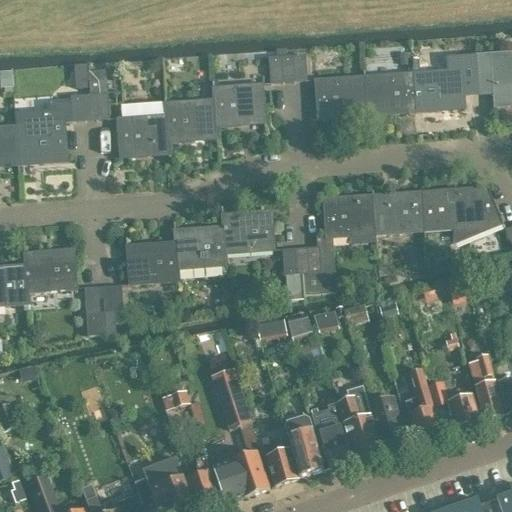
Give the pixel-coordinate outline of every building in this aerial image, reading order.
[(282,46),(272,47),(273,57),(280,57),(283,56),(282,46)] [(485,50),(472,51),(473,63),(474,63),(475,89),(484,88),(491,87),(492,106),(511,104),(511,52),(508,50),(502,49),(485,50)] [(406,50),(395,51),(396,62),(406,61),(406,50)] [(441,71),(411,73),(414,112),(462,108),(461,97),(461,90),(475,89),(474,63),(473,63),(472,51),(455,53),(450,54),(445,58),(442,62),(441,71)] [(303,55),(292,56),(294,81),(302,80),(305,80),(303,55)] [(283,56),(280,57),(282,82),(294,81),(292,56),(283,56)] [(273,57),(268,58),(270,83),(282,82),(280,57),(273,57)] [(101,67),(84,68),(85,77),(85,85),(86,95),(92,94),(103,93),(102,78),(101,67)] [(7,68),(0,68),(0,83),(1,83),(1,88),(10,88),(7,68)] [(411,73),(362,77),(365,115),(414,112),(411,73)] [(85,77),(71,78),(72,86),(85,85),(85,77)] [(362,77),(314,80),(316,119),(365,115),(362,77)] [(261,85),(210,88),(211,100),(213,127),(264,124),(261,85)] [(103,93),(92,94),(94,119),(106,118),(104,93),(103,93)] [(86,95),(80,95),(82,120),(94,119),(92,94),(86,95)] [(80,95),(68,96),(70,121),(82,120),(80,95)] [(117,119),(115,119),(117,148),(118,157),(165,154),(164,142),(162,116),(161,103),(160,98),(116,102),(117,119)] [(44,108),(11,110),(12,126),(13,126),(16,163),(64,159),(63,145),(61,122),(61,120),(69,120),(67,99),(43,101),(44,108)] [(211,100),(161,103),(162,116),(164,142),(214,139),(213,127),(211,100)] [(12,126),(0,126),(0,164),(16,163),(13,126),(12,126)] [(444,192),(417,194),(420,232),(449,230),(450,241),(499,221),(485,190),(482,183),(444,187),(444,192)] [(417,194),(369,196),(371,235),(420,232),(417,194)] [(304,274),(300,275),(300,291),(331,289),(329,248),(328,237),(371,235),(369,196),(320,199),(323,234),(313,235),(313,244),(302,245),(304,274)] [(266,212),(218,215),(219,227),(221,256),(268,253),(266,212)] [(511,221),(501,226),(511,251),(511,250),(511,221)] [(219,227),(172,230),(173,242),(174,272),(222,268),(221,256),(219,227)] [(173,242),(123,245),(124,252),(125,270),(125,283),(126,285),(175,282),(174,272),(173,242)] [(302,245),(290,246),(292,275),(300,275),(304,274),(302,245)] [(280,273),(273,273),(274,287),(282,287),(283,296),(276,296),(276,301),(284,300),(284,299),(300,297),(300,291),(300,275),(292,275),(290,246),(278,247),(279,251),(280,273)] [(69,250),(21,253),(22,266),(24,292),(71,289),(71,286),(69,250)] [(22,266),(0,267),(0,306),(24,305),(24,292),(22,266)] [(507,269),(483,275),(487,292),(511,286),(510,282),(508,276),(507,269)] [(483,275),(471,278),(475,295),(487,292),(483,275)] [(461,277),(445,281),(448,295),(464,292),(462,282),(461,277)] [(105,313),(101,313),(102,333),(111,332),(111,321),(116,320),(116,312),(114,287),(103,288),(105,313)] [(103,288),(92,289),(93,313),(101,313),(105,313),(103,288)] [(92,289),(80,290),(82,314),(83,334),(102,333),(101,313),(93,313),(92,289)] [(391,300),(375,304),(378,315),(394,311),(391,300)] [(360,301),(339,306),(341,314),(344,325),(365,320),(360,301)] [(338,304),(330,306),(331,309),(333,316),(341,314),(339,306),(338,304)] [(331,309),(309,313),(315,331),(335,326),(333,316),(331,309)] [(303,312),(283,317),(289,339),(309,333),(303,312)] [(263,315),(251,318),(251,319),(255,339),(283,334),(280,318),(264,320),(264,318),(263,315)] [(511,341),(508,326),(499,329),(504,346),(511,343),(511,341)] [(448,336),(442,338),(445,348),(455,345),(451,329),(446,331),(448,336)] [(315,339),(295,346),(299,358),(319,352),(315,339)] [(473,359),(465,361),(471,384),(481,418),(500,413),(487,363),(484,352),(472,355),(473,359)] [(495,360),(487,363),(500,413),(511,409),(511,380),(510,373),(511,373),(506,357),(495,360)] [(231,366),(206,374),(224,428),(237,424),(243,441),(253,437),(231,366)] [(412,396),(402,399),(413,438),(437,431),(434,421),(423,384),(418,367),(405,371),(412,396)] [(439,380),(423,384),(434,421),(448,417),(451,427),(477,419),(469,392),(445,399),(439,380)] [(344,396),(333,400),(333,401),(351,458),(378,449),(367,411),(364,401),(358,383),(342,388),(344,396)] [(181,389),(157,395),(161,409),(185,402),(183,391),(182,388),(181,389)] [(331,394),(323,396),(325,403),(333,401),(333,400),(331,394)] [(390,394),(364,401),(367,411),(378,449),(403,441),(390,394)] [(196,399),(187,401),(189,411),(198,408),(196,399)] [(5,401),(0,402),(0,429),(14,424),(5,401)] [(308,408),(307,413),(312,428),(324,467),(351,458),(333,401),(325,403),(323,404),(322,408),(315,410),(314,406),(308,408)] [(115,402),(104,407),(109,420),(120,416),(115,402)] [(196,433),(209,429),(205,414),(191,418),(196,433)] [(284,418),(281,424),(284,434),(287,445),(286,446),(295,476),(320,468),(308,427),(306,417),(300,414),(284,418)] [(267,435),(257,438),(262,454),(270,485),(295,477),(295,476),(286,446),(271,450),(267,435)] [(0,445),(0,479),(11,475),(0,445)] [(236,455),(209,464),(222,501),(241,495),(249,492),(266,487),(253,449),(244,452),(236,455)] [(134,453),(121,459),(128,480),(133,492),(140,511),(148,511),(159,507),(161,511),(192,511),(175,467),(157,474),(160,481),(148,486),(143,474),(141,474),(134,453)] [(193,472),(181,476),(186,488),(193,511),(197,511),(217,504),(200,455),(192,458),(193,472)] [(58,511),(43,474),(23,482),(34,511),(81,511),(80,506),(65,511),(58,511)] [(11,487),(7,489),(11,501),(22,497),(15,478),(8,481),(11,487)] [(508,491),(493,496),(498,511),(511,511),(511,482),(506,485),(508,491)] [(99,511),(88,483),(77,486),(86,511),(140,511),(133,492),(109,501),(112,508),(99,511)] [(479,511),(474,496),(451,504),(453,511),(479,511)]
